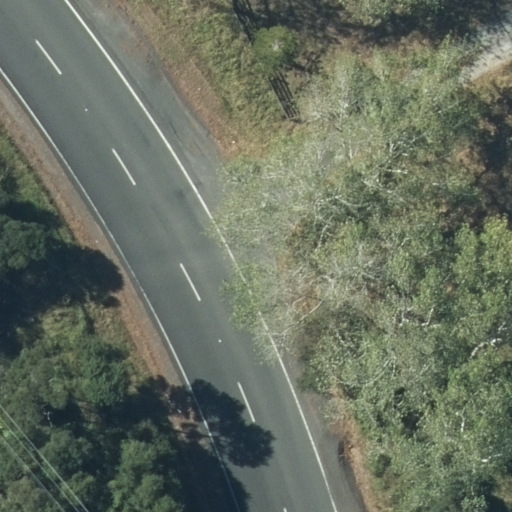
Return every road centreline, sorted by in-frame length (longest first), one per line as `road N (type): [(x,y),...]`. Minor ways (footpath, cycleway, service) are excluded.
road 1 (tertiary): [(3,0),(130,173),(195,288),(248,396),(285,511)]
road 2 (track): [(511,44),(167,238)]
